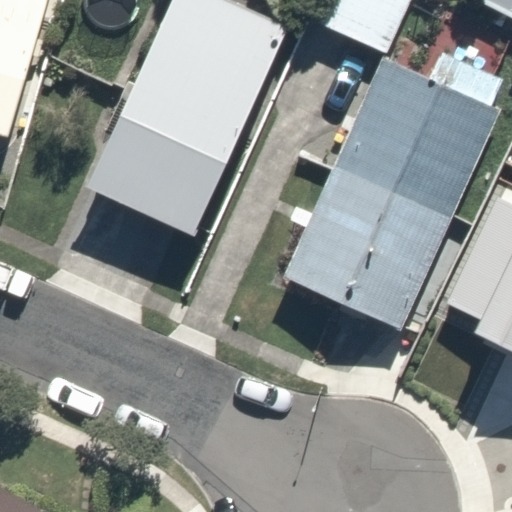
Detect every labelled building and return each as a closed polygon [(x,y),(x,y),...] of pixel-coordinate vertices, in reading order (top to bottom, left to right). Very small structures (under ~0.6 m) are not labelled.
[(0,0),(0,122),(39,0),(0,0)] [(267,10),(244,0),(136,0),(56,171),(166,223),(267,10)] [(293,0),(291,4),(379,46),(401,0),(293,0)] [(511,0),(463,0),(511,22),(511,0)] [(415,69),(365,46),(265,267),(385,321),(485,100),(476,96),(415,69)] [(477,332),(511,348),(511,203),(497,197),(446,303),(482,321),(477,332)] [(0,511),(46,511),(0,489),(0,511)]
